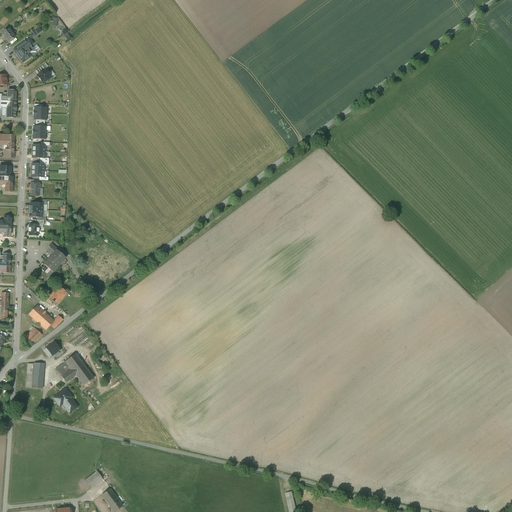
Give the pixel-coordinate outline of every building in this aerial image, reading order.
[(68,33),(70,31),(67,28),(63,32),(69,40),(72,37),(68,33)] [(8,29),(1,34),(8,42),(14,38),(8,29)] [(29,40),(25,43),(24,42),(16,49),(16,48),(13,50),(22,63),(27,59),(27,58),(30,56),(31,56),(36,53),(33,49),(32,49),(30,46),(32,44),(29,40)] [(42,66),(35,71),(38,75),(45,70),(42,66)] [(38,75),(37,76),(43,84),(50,78),(47,74),(45,70),(38,75)] [(16,91),(7,91),(7,98),(1,97),(1,102),(16,102),(16,91)] [(1,102),(1,109),(5,109),(5,118),(15,118),(16,102),(1,102)] [(14,142),(0,141),(0,145),(3,146),(3,145),(6,145),(6,151),(4,151),(3,157),(13,158),(14,142)] [(13,177),(11,177),(11,167),(0,166),(0,181),(13,182),(13,177)] [(13,182),(0,181),(0,185),(2,186),(2,185),(5,185),(5,192),(13,192),(13,182)] [(39,184),(31,184),(30,196),(38,196),(39,189),(40,189),(40,185),(39,185),(39,184)] [(11,217),(4,217),(4,221),(0,221),(0,226),(11,227),(11,217)] [(35,225),(29,225),(29,229),(28,229),(28,232),(29,232),(28,236),(38,237),(38,233),(39,233),(39,229),(38,229),(38,225),(35,225)] [(11,227),(0,226),(0,230),(0,231),(0,234),(2,234),(2,236),(3,236),(3,237),(11,237),(11,227)] [(56,249),(51,245),(49,247),(51,248),(49,250),(48,251),(48,253),(50,253),(52,255),(43,265),(50,271),(41,281),(43,284),(65,259),(56,251),(56,249)] [(2,256),(0,256),(0,266),(10,267),(10,254),(3,254),(2,256)] [(56,284),(50,290),(54,293),(60,287),(56,284)] [(60,287),(54,293),(61,300),(67,294),(60,287)] [(54,293),(50,290),(45,296),(56,306),(61,300),(54,293)] [(54,322),(37,306),(28,315),(46,330),(50,326),(54,322)] [(54,322),(50,326),(54,329),(62,320),(58,316),(54,322)] [(34,328),(25,337),(33,344),(42,335),(34,328)] [(60,350),(54,342),(46,348),(52,356),(60,350)] [(52,356),(46,348),(43,350),(49,358),(52,356)] [(94,378),(76,354),(56,369),(66,383),(75,376),(83,386),(94,378)] [(103,364),(109,360),(105,355),(100,358),(103,364)] [(44,364),(34,364),(32,389),(42,389),(44,364)] [(77,407),(69,396),(70,395),(65,389),(53,398),(58,405),(63,402),(70,412),(77,407)] [(97,472),(85,481),(91,489),(103,480),(97,472)] [(114,511),(123,506),(110,489),(101,496),(113,511),(114,511)] [(295,511),(291,492),(285,493),(289,511),(295,511)]
